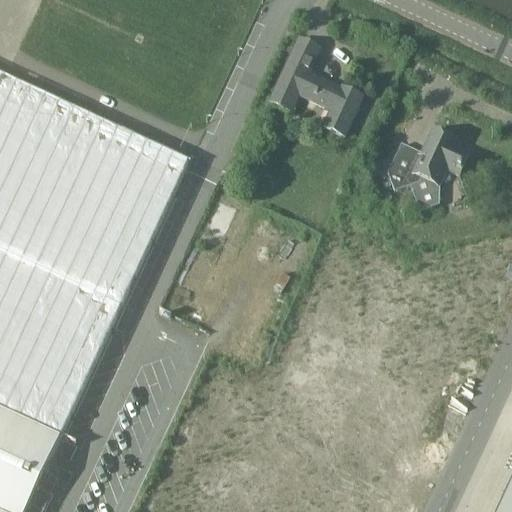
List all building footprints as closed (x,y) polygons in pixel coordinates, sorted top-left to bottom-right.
[(340,92),(320,82),(319,83),(320,83),(318,86),(306,81),(320,51),(317,50),(317,52),(301,44),(301,43),(299,42),(270,104),(290,114),(298,97),(331,112),(323,129),(344,139),(362,100),(341,90),(340,92)] [(0,414),(60,442),(187,167),(188,165),(0,77),(0,414)] [(458,144),(433,132),(422,156),(420,156),(411,152),(412,152),(411,151),(410,152),(402,148),(402,147),(401,147),(387,176),(394,194),(411,187),(421,214),(438,208),(438,188),(445,171),(458,177),(468,157),(455,151),(458,144)] [(213,201),(200,230),(222,240),(235,211),(213,201)] [(0,511),(26,511),(60,442),(0,414),(0,511)] [(511,511),(511,483),(498,511),(511,511)]
